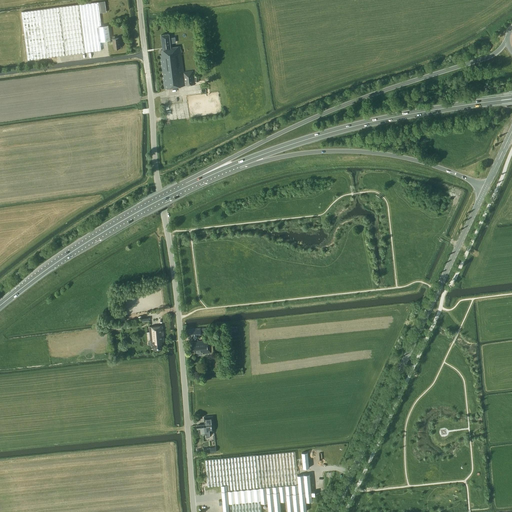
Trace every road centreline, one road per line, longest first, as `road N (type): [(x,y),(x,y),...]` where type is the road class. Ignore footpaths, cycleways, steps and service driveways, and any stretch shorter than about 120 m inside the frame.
road 1 (secondary): [(333,511),(486,187)]
road 2 (trunk): [(507,40),(477,61),(305,121),(186,186)]
road 3 (tertiary): [(162,208),(193,511)]
road 4 (trunk): [(231,166),(361,124),(511,98)]
road 5 (trunk): [(231,166),(300,153),(371,152),(486,187)]
road 6 (trunk): [(0,305),(81,245),(186,186)]
road 7 (tertiary): [(162,208),(145,54)]
road 8 (unclassified): [(0,74),(145,54)]
